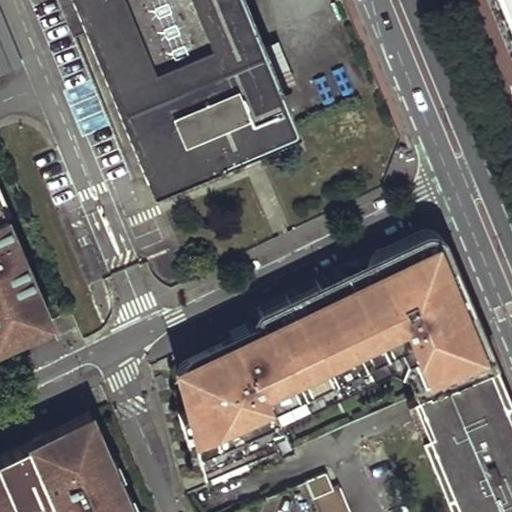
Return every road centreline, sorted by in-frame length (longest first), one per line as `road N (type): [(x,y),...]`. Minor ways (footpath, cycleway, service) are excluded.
road 1 (residential): [(0,399),(452,184)]
road 2 (tertiary): [(375,0),(452,184)]
road 3 (tertiary): [(481,171),(409,0)]
road 4 (tertiary): [(452,184),(511,329)]
